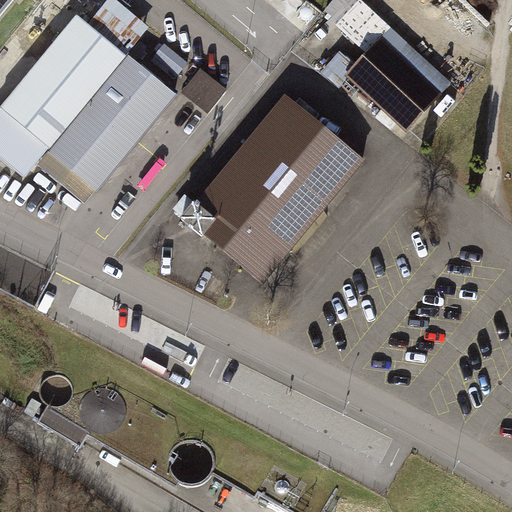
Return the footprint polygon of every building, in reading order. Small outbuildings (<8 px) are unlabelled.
[(0,0),(0,24),(20,0),(0,0)] [(81,18),(3,111),(25,129),(69,166),(100,191),(178,98),(131,59),(155,31),(117,0),(112,0),(91,26),(81,18)] [(382,41),(348,78),(412,136),(446,98),(382,41)] [(205,68),(186,92),(212,113),(232,90),(205,68)] [(369,166),(289,97),(187,215),(268,284),(369,166)] [(46,417),(178,493),(183,487),(172,474),(172,452),(181,445),(176,420),(112,385),(74,397),(69,407),(58,412),(49,411),(46,417)]
